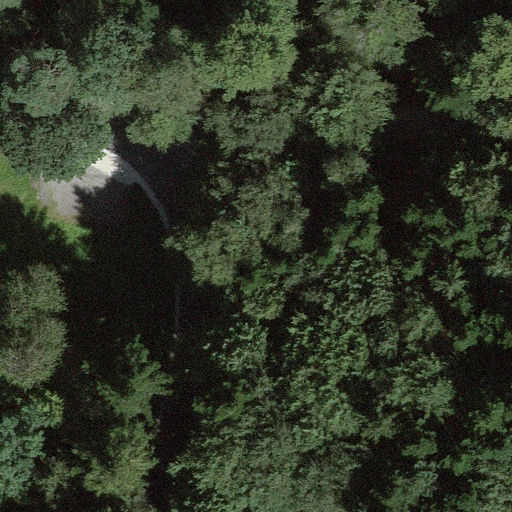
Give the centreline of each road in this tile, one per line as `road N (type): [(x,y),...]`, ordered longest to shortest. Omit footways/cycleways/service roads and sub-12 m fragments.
road 1 (track): [(160,135),(195,289),(189,383),(146,511)]
road 2 (track): [(160,135),(511,125)]
road 3 (track): [(0,97),(160,135)]
